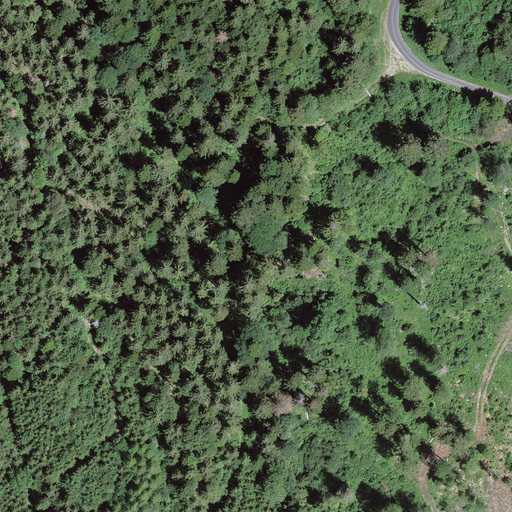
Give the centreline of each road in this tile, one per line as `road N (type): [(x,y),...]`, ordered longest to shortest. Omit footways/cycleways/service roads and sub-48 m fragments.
road 1 (unclassified): [(511,101),(412,58),(395,33),(395,0)]
road 2 (track): [(295,133),(412,58)]
